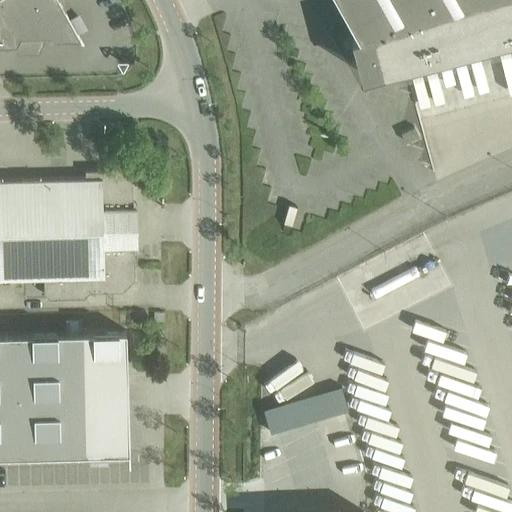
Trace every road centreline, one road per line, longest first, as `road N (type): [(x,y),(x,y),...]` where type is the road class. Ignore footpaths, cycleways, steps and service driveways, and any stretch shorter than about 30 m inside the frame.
road 1 (unclassified): [(206,314),(405,204),(511,156)]
road 2 (unclassified): [(206,314),(206,152),(193,96)]
road 3 (unclassified): [(204,511),(206,314)]
road 4 (unclassified): [(0,110),(193,96)]
